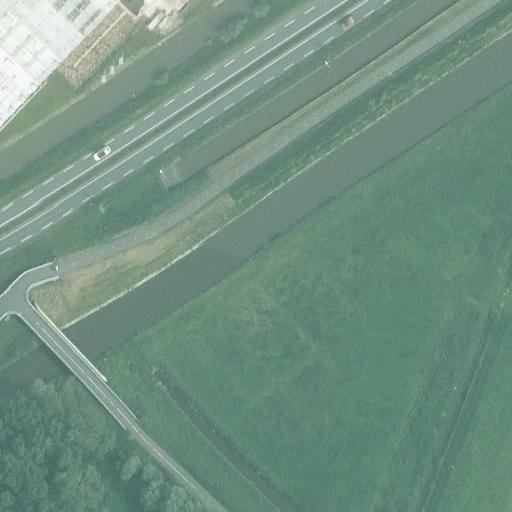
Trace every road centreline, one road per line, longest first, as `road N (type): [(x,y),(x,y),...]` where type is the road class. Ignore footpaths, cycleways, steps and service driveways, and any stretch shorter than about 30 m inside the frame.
road 1 (primary): [(0,247),(382,0)]
road 2 (primary): [(338,0),(0,218)]
